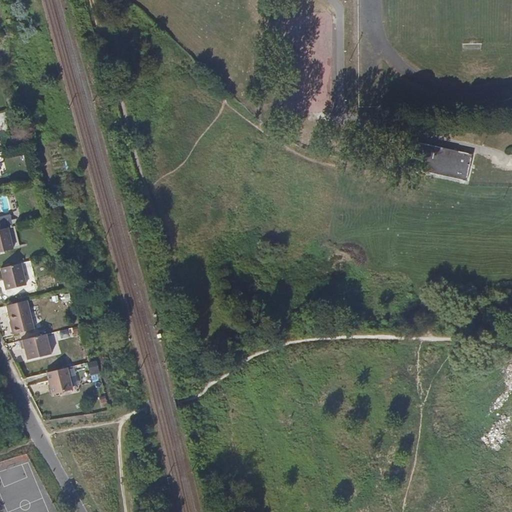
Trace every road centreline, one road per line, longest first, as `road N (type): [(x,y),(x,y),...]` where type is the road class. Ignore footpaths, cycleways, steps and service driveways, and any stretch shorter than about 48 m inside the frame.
road 1 (track): [(127,511),(114,421),(205,397),(287,347),(358,337),(511,340)]
road 2 (track): [(91,0),(205,397)]
road 3 (unclassified): [(0,361),(81,511)]
